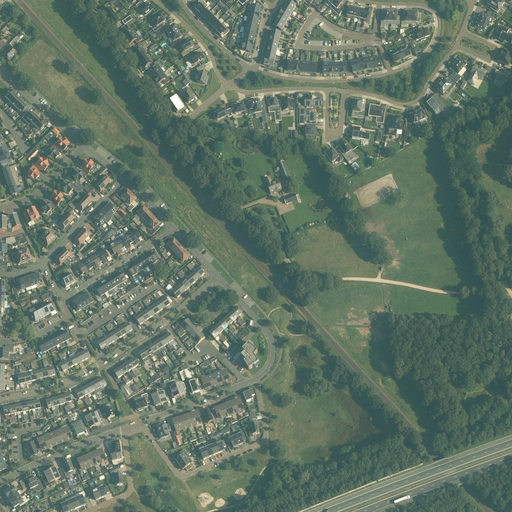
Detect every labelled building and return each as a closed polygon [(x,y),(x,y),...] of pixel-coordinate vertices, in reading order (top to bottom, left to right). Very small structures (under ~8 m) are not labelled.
[(206,8),(208,6),(203,2),(205,1),(204,0),(200,0),(198,3),(200,5),(195,10),(200,14),(206,8)] [(339,0),(337,0),(332,6),(336,10),(343,3),(339,0)] [(498,0),(498,1),(495,0),(490,0),(488,4),(491,7),(490,8),(497,13),(499,10),(502,6),(502,7),(504,3),(499,0),(498,0)] [(288,1),(285,7),(293,11),(296,6),(288,1)] [(143,8),(139,3),(136,6),(140,11),(144,16),(153,9),(148,4),(143,8)] [(293,11),(285,7),(282,11),(290,16),(293,11)] [(353,18),(355,8),(349,7),(347,18),(353,19),(353,18)] [(210,12),(206,8),(200,14),(204,19),(210,12)] [(110,9),(105,13),(110,20),(115,16),(110,9)] [(290,16),(282,11),(279,16),(287,21),(290,16)] [(364,20),(363,23),(369,24),(372,12),(366,11),(364,20)] [(210,12),(204,19),(208,23),(214,17),(210,12)] [(384,19),(381,19),(381,25),(384,25),(390,25),(391,12),(384,12),(384,16),(384,19)] [(391,12),(390,25),(396,25),(396,26),(400,26),(400,19),(397,19),(397,17),(397,12),(391,12)] [(411,24),(411,12),(405,12),(405,19),(401,19),(401,26),(405,26),(405,25),(411,25),(411,24)] [(484,31),(489,17),(493,19),(494,15),(488,13),(486,16),(480,14),(479,14),(480,14),(475,27),(475,28),(484,31)] [(115,16),(110,20),(115,27),(120,23),(115,16)] [(161,16),(151,23),(155,29),(152,30),(154,33),(161,28),(160,25),(165,21),(161,16)] [(279,17),(276,21),(284,26),(287,21),(279,16),(279,17)] [(214,17),(208,23),(212,27),(218,21),(214,17)] [(223,25),(218,21),(212,27),(216,31),(223,25)] [(284,26),(276,21),(273,26),(281,31),(284,26)] [(10,25),(9,24),(1,32),(4,34),(8,30),(7,29),(10,25)] [(223,25),(216,31),(221,36),(222,34),(225,36),(229,32),(223,25)] [(170,37),(178,32),(175,26),(169,30),(167,27),(162,31),(164,34),(168,39),(170,38),(170,37)] [(506,43),(511,45),(511,42),(511,35),(507,34),(509,31),(499,26),(497,33),(501,35),(499,40),(503,42),(506,43)] [(246,29),(247,28),(244,28),(243,34),(245,34),(255,36),(256,31),(246,29)] [(131,29),(122,36),(125,41),(134,34),(131,29)] [(418,29),(408,33),(410,37),(414,35),(416,41),(420,39),(421,42),(425,40),(424,38),(429,36),(426,30),(420,32),(418,29)] [(178,32),(170,37),(170,38),(173,43),(170,44),(172,47),(178,44),(176,41),(182,37),(178,32)] [(134,34),(125,41),(129,46),(134,41),(136,44),(141,40),(136,33),(134,34)] [(9,45),(11,47),(12,48),(20,40),(16,37),(9,45)] [(244,40),(242,39),(240,45),(252,47),(253,42),(244,40)] [(190,41),(179,48),(183,54),(181,55),(183,58),(189,54),(188,51),(194,47),(190,41)] [(252,47),(240,45),(239,51),(251,53),(252,47)] [(403,51),(399,53),(402,59),(410,56),(406,47),(402,49),(403,51)] [(8,61),(16,54),(10,48),(2,55),(8,61)] [(140,50),(135,54),(140,61),(145,57),(140,50)] [(501,56),(511,61),(511,58),(511,50),(510,53),(504,50),(503,53),(502,53),(501,56)] [(44,52),(40,55),(46,63),(50,59),(44,52)] [(395,53),(391,55),(394,63),(402,59),(399,53),(396,55),(395,53)] [(203,60),(200,54),(194,58),(192,55),(187,59),(189,62),(191,60),(194,65),(203,60)] [(40,55),(36,59),(42,66),(46,63),(40,55)] [(511,61),(501,56),(499,59),(500,59),(498,62),(505,65),(504,68),(510,71),(511,66),(511,65),(509,65),(511,61)] [(145,57),(140,61),(145,68),(150,64),(145,57)] [(459,59),(459,58),(459,59),(450,69),(454,72),(450,78),(456,83),(461,78),(458,75),(466,65),(467,65),(466,64),(459,59)] [(36,59),(32,62),(38,69),(42,66),(36,59)] [(32,62),(28,65),(34,72),(38,69),(32,62)] [(34,72),(28,65),(24,68),(30,75),(34,72)] [(471,74),(469,79),(475,82),(478,78),(481,80),(486,72),(476,66),(471,74)] [(30,75),(24,68),(20,71),(26,79),(30,75)] [(160,68),(150,76),(154,80),(164,73),(160,68)] [(511,77),(510,77),(511,74),(504,70),(502,73),(496,70),(494,74),(497,75),(494,82),(499,84),(499,83),(504,85),(506,80),(509,81),(511,77)] [(59,72),(53,78),(57,82),(63,75),(59,72)] [(201,72),(198,83),(206,85),(207,81),(207,79),(206,79),(207,74),(201,72)] [(164,73),(154,80),(158,85),(167,78),(164,73)] [(67,79),(63,75),(57,82),(61,86),(67,79)] [(57,82),(53,78),(47,85),(51,88),(57,82)] [(440,87),(436,91),(440,94),(441,93),(443,95),(447,90),(450,92),(456,85),(451,81),(448,84),(445,81),(441,85),(439,87),(440,87)] [(61,86),(57,82),(51,88),(54,92),(61,86)] [(51,88),(47,85),(40,91),(44,95),(51,88)] [(51,88),(44,95),(48,99),(54,92),(51,88)] [(190,88),(182,94),(188,104),(194,100),(192,97),(193,96),(191,93),(192,92),(190,88)] [(4,95),(5,96),(4,98),(8,102),(15,96),(15,95),(11,91),(10,92),(8,93),(7,92),(4,95)] [(77,91),(74,96),(82,101),(85,97),(77,91)] [(169,96),(165,99),(169,105),(172,103),(174,107),(173,108),(176,113),(178,112),(184,108),(184,107),(183,106),(184,105),(185,105),(181,99),(179,100),(175,95),(170,98),(169,96)] [(15,96),(8,102),(12,106),(18,100),(16,98),(17,98),(15,96)] [(82,101),(74,96),(71,100),(79,105),(82,101)] [(315,105),(319,106),(319,100),(316,100),(316,98),(309,98),(308,99),(305,99),(305,106),(315,106),(315,105)] [(283,99),(283,102),(284,112),(294,111),(293,100),(290,100),(290,99),(283,99)] [(426,104),(434,113),(439,109),(446,117),(451,113),(446,108),(445,109),(438,100),(435,103),(432,99),(426,104)] [(18,100),(12,106),(16,110),(23,103),(21,101),(20,102),(18,100)] [(79,105),(71,100),(68,104),(76,109),(79,105)] [(249,103),(251,110),(254,110),(255,114),(261,113),(261,114),(264,113),(263,108),(261,109),(259,101),(257,102),(257,100),(254,101),(254,102),(249,103)] [(268,104),(267,104),(268,108),(269,108),(269,113),(275,113),(275,122),(281,121),(281,106),(277,107),(276,100),(272,100),(272,101),(268,101),(268,104)] [(362,102),(354,101),(352,113),(358,114),(358,117),(364,118),(365,110),(361,109),(362,102)] [(25,105),(23,103),(16,110),(21,114),(27,108),(25,106),(25,105)] [(76,109),(68,104),(65,108),(73,114),(76,109)] [(244,108),(243,104),(240,105),(237,106),(233,106),(235,114),(244,112),(245,115),(248,115),(247,108),(244,108)] [(380,109),(380,107),(370,105),(368,117),(381,119),(380,124),(383,124),(385,110),(380,109)] [(73,114),(65,108),(62,113),(70,118),(73,114)] [(232,116),(231,109),(226,111),(225,109),(221,111),(218,112),(218,113),(214,114),(215,116),(214,116),(215,120),(217,119),(217,121),(228,116),(228,118),(232,116)] [(300,109),(300,125),(304,125),(304,118),(309,118),(309,122),(316,122),(316,112),(309,112),(309,116),(304,116),(304,109),(300,109)] [(95,114),(102,121),(106,117),(99,110),(95,114)] [(425,117),(422,111),(410,116),(413,124),(415,124),(416,126),(420,124),(419,122),(425,119),(427,124),(431,122),(428,116),(425,117)] [(32,113),(29,116),(27,114),(22,119),(29,125),(30,124),(36,117),(34,115),(35,115),(32,113)] [(102,121),(95,114),(91,117),(98,124),(102,121)] [(38,119),(36,117),(30,124),(34,127),(41,121),(39,119),(38,119)] [(91,117),(88,120),(94,127),(98,124),(91,117)] [(401,131),(403,121),(400,121),(401,118),(396,117),(396,118),(393,118),(393,119),(389,119),(387,135),(393,136),(394,134),(396,134),(397,130),(401,131)] [(41,120),(41,121),(34,127),(39,132),(40,130),(41,130),(44,128),(43,127),(45,125),(46,125),(41,120)] [(88,120),(84,124),(90,131),(94,127),(88,120)] [(90,131),(84,124),(80,128),(86,135),(90,131)] [(305,137),(317,137),(317,129),(312,129),(312,126),(306,126),(306,130),(305,130),(305,137)] [(354,127),(352,139),(369,141),(370,135),(367,134),(360,133),(361,128),(354,127)] [(55,128),(52,131),(57,136),(60,133),(55,128)] [(116,145),(122,138),(118,134),(112,142),(116,145)] [(163,135),(154,139),(156,143),(165,139),(163,135)] [(122,138),(116,145),(121,148),(126,141),(122,138)] [(55,143),(53,146),(57,151),(60,148),(63,152),(67,146),(64,140),(62,141),(60,140),(56,144),(55,143)] [(116,145),(112,142),(107,149),(111,152),(116,145)] [(353,153),(345,142),(339,147),(344,153),(341,154),(348,163),(351,161),(348,157),(353,153)] [(116,145),(111,152),(115,156),(121,148),(116,145)] [(55,153),(57,151),(53,146),(50,149),(50,150),(46,154),(48,156),(47,157),(53,161),(58,157),(55,153)] [(328,151),(325,154),(332,163),(338,158),(332,149),(329,152),(328,151)] [(0,161),(9,158),(7,152),(0,155),(0,160),(0,161)] [(11,163),(9,158),(0,161),(0,164),(1,167),(11,163)] [(36,163),(33,166),(38,171),(40,168),(44,172),(48,166),(44,160),(42,161),(41,160),(37,164),(36,163)] [(85,169),(82,171),(86,176),(89,173),(89,172),(93,168),(91,166),(92,165),(86,161),(81,165),(85,169)] [(283,162),(278,164),(284,181),(290,179),(283,162)] [(2,170),(4,176),(15,172),(14,168),(17,167),(20,166),(19,164),(16,165),(2,170)] [(35,173),(38,171),(33,166),(30,169),(31,170),(27,174),(28,176),(27,177),(33,181),(39,177),(35,173)] [(86,176),(82,171),(79,174),(76,171),(76,170),(72,176),(75,182),(77,181),(79,182),(83,178),(84,179),(86,176)] [(15,172),(4,176),(7,182),(17,178),(16,175),(19,173),(18,171),(15,173),(15,172)] [(151,185),(158,179),(155,175),(148,182),(151,185)] [(106,176),(100,182),(105,188),(109,184),(108,184),(112,180),(111,181),(106,176)] [(17,178),(7,182),(9,187),(19,183),(18,180),(21,179),(21,177),(17,178)] [(158,179),(151,185),(155,189),(162,183),(158,179)] [(278,182),(271,184),(269,179),(265,181),(267,186),(271,194),(273,193),(281,190),(278,182)] [(71,183),(68,185),(65,182),(61,188),(64,193),(66,192),(68,195),(75,188),(71,183)] [(74,185),(81,192),(84,189),(77,182),(74,185)] [(102,191),(105,188),(100,182),(94,189),(99,193),(98,194),(102,191)] [(20,185),(19,183),(9,187),(12,196),(17,194),(16,191),(20,190),(19,187),(23,185),(22,183),(20,185)] [(165,187),(162,183),(155,189),(158,193),(165,187)] [(342,195),(346,194),(343,186),(342,187),(341,184),(338,186),(342,195)] [(165,187),(158,193),(162,197),(169,191),(165,187)] [(126,193),(122,189),(118,194),(126,201),(132,195),(128,191),(126,193)] [(56,194),(51,197),(54,201),(51,203),(55,208),(58,205),(58,204),(62,200),(61,199),(62,197),(56,194)] [(88,194),(82,201),(87,206),(91,203),(90,203),(94,199),(93,199),(88,194)] [(295,194),(284,199),(286,204),(297,200),(295,194)] [(136,199),(132,195),(126,201),(130,205),(129,207),(130,208),(128,210),(131,213),(136,207),(132,203),(136,199)] [(84,210),(87,206),(82,201),(76,207),(80,212),(80,213),(84,209),(84,210)] [(55,208),(51,203),(48,206),(45,202),(41,207),(44,213),(46,212),(47,214),(51,210),(52,211),(55,208)] [(111,204),(106,208),(113,214),(117,210),(115,208),(116,207),(115,207),(114,206),(114,205),(113,206),(111,204)] [(141,217),(148,211),(144,207),(137,213),(141,217)] [(33,208),(28,211),(33,222),(34,222),(33,221),(38,219),(33,208)] [(102,212),(109,219),(113,214),(106,208),(102,212)] [(67,216),(64,220),(69,225),(72,222),(72,221),(76,218),(75,217),(75,218),(70,213),(72,211),(70,209),(65,214),(67,216)] [(33,222),(28,211),(28,212),(23,215),(28,225),(29,227),(35,225),(33,222)] [(148,211),(141,217),(145,222),(152,216),(148,211)] [(109,219),(102,212),(98,217),(104,223),(109,219)] [(152,216),(145,222),(149,226),(156,220),(152,216)] [(0,233),(6,233),(11,232),(18,230),(17,225),(18,225),(15,217),(7,220),(5,221),(5,220),(0,220),(0,233)] [(100,227),(104,223),(98,217),(94,221),(96,223),(95,224),(96,224),(97,225),(97,226),(98,225),(100,227)] [(66,228),(69,225),(64,220),(57,226),(62,231),(66,228)] [(149,226),(148,227),(151,231),(150,232),(153,235),(156,232),(153,230),(160,224),(156,220),(149,226)] [(134,232),(132,233),(138,243),(140,242),(139,240),(141,238),(134,227),(132,228),(134,232)] [(91,239),(94,236),(87,229),(83,232),(80,235),(85,241),(89,237),(91,239)] [(49,230),(43,235),(51,243),(54,241),(53,240),(57,237),(56,237),(49,230)] [(136,245),(138,243),(132,233),(129,235),(127,231),(125,233),(132,244),(134,242),(136,245)] [(130,245),(132,244),(125,233),(123,234),(125,237),(123,239),(129,249),(131,248),(130,245)] [(49,246),(51,243),(43,235),(38,241),(46,248),(45,248),(46,248),(49,245),(49,246)] [(78,252),(85,246),(82,243),(85,241),(80,235),(77,238),(77,239),(73,242),(74,243),(74,242),(79,247),(76,250),(78,252)] [(127,250),(129,249),(123,239),(120,240),(118,237),(116,238),(123,249),(126,248),(127,250)] [(121,251),(123,249),(116,238),(114,239),(117,243),(114,244),(120,254),(122,253),(121,251)] [(171,250),(178,244),(174,240),(167,246),(171,250)] [(118,256),(120,254),(114,244),(112,246),(109,242),(107,244),(114,255),(117,253),(118,256)] [(178,244),(171,250),(175,254),(182,248),(178,244)] [(102,251),(100,253),(106,263),(108,262),(107,259),(109,258),(102,247),(100,248),(102,251)] [(66,260),(72,254),(67,249),(68,248),(64,252),(64,251),(61,255),(66,260)] [(186,252),(182,248),(175,254),(179,258),(186,252)] [(28,249),(21,252),(25,263),(28,261),(32,259),(31,259),(28,249)] [(104,264),(106,263),(100,253),(97,254),(94,250),(92,251),(93,252),(100,264),(103,262),(104,264)] [(22,264),(25,263),(21,252),(14,255),(18,264),(17,265),(22,263),(22,264)] [(94,257),(91,259),(97,269),(99,267),(98,265),(100,264),(93,252),(92,254),(94,257)] [(149,253),(148,254),(154,264),(157,262),(159,266),(161,264),(159,261),(154,253),(152,255),(150,253),(150,252),(149,253)] [(186,252),(179,258),(178,260),(181,264),(190,257),(186,252)] [(146,258),(145,259),(152,270),(153,269),(154,269),(152,265),(154,264),(148,254),(146,255),(147,257),(147,258),(146,258)] [(60,266),(66,260),(61,255),(57,258),(58,258),(54,262),(55,261),(60,266)] [(87,257),(85,258),(91,269),(94,268),(95,270),(97,269),(91,259),(89,260),(87,257)] [(89,270),(91,269),(85,258),(83,259),(85,262),(82,264),(88,274),(91,273),(89,270)] [(139,259),(145,269),(146,269),(148,268),(150,271),(152,270),(145,259),(143,260),(141,258),(139,259)] [(139,263),(136,264),(145,278),(145,279),(147,278),(145,274),(143,271),(145,269),(139,259),(137,261),(139,263)] [(132,263),(130,265),(136,275),(139,273),(141,277),(143,279),(144,278),(145,278),(136,264),(135,265),(134,266),(133,264),(132,263)] [(86,275),(88,274),(82,264),(80,266),(79,264),(75,266),(76,268),(78,267),(83,275),(85,273),(86,275)] [(130,268),(127,270),(130,274),(128,275),(132,282),(134,281),(136,280),(134,276),(136,275),(130,265),(128,266),(130,268)] [(204,274),(199,268),(194,272),(200,278),(204,274)] [(118,272),(116,273),(125,287),(127,285),(129,284),(131,283),(126,276),(125,277),(122,273),(120,275),(118,272)] [(190,276),(195,282),(200,278),(194,272),(190,276)] [(114,278),(113,279),(120,290),(121,289),(122,288),(125,287),(116,273),(116,274),(115,274),(114,275),(116,277),(114,278)] [(39,274),(33,276),(36,285),(42,283),(41,280),(42,280),(41,280),(41,278),(41,277),(40,278),(39,274)] [(71,285),(76,282),(73,276),(72,274),(66,277),(71,285)] [(36,285),(33,276),(27,279),(30,287),(31,290),(37,288),(36,285)] [(185,280),(191,286),(195,282),(190,276),(185,280)] [(71,285),(66,277),(66,278),(62,280),(61,281),(61,282),(62,283),(61,284),(62,284),(63,286),(64,285),(65,288),(71,285)] [(108,279),(107,279),(114,289),(116,287),(118,291),(120,290),(113,279),(111,280),(110,278),(108,279)] [(181,280),(183,282),(181,284),(186,290),(191,286),(185,280),(184,278),(182,280),(181,280)] [(30,287),(27,279),(22,281),(25,289),(26,292),(31,290),(30,287)] [(107,283),(104,284),(111,295),(112,295),(113,297),(114,295),(113,294),(111,290),(114,289),(107,279),(106,280),(105,280),(107,283)] [(19,291),(25,289),(22,281),(16,283),(17,286),(16,286),(17,286),(17,288),(17,289),(18,288),(18,290),(16,291),(17,293),(19,292),(19,291)] [(101,283),(99,285),(105,294),(107,298),(109,296),(111,296),(111,295),(104,284),(104,285),(102,286),(101,283)] [(186,290),(181,284),(176,288),(182,294),(186,290)] [(98,294),(95,296),(99,302),(102,300),(102,301),(103,300),(104,299),(102,296),(105,294),(99,285),(97,286),(98,288),(96,290),(98,294)] [(177,299),(182,294),(176,288),(172,293),(177,299)] [(48,293),(41,297),(43,302),(49,298),(48,295),(49,295),(48,293)] [(88,294),(83,297),(88,305),(93,302),(91,299),(92,299),(91,297),(90,297),(88,294)] [(160,302),(165,308),(170,305),(167,300),(166,298),(164,295),(161,298),(159,299),(160,302)] [(78,301),(83,308),(88,305),(83,297),(78,301)] [(77,312),(83,308),(78,301),(73,304),(74,307),(73,307),(74,307),(75,309),(75,310),(76,309),(77,312)] [(155,305),(160,312),(165,308),(160,302),(155,305)] [(51,303),(46,306),(50,314),(55,311),(54,308),(55,308),(54,308),(53,306),(53,305),(53,306),(51,303)] [(150,305),(148,306),(150,309),(155,315),(160,312),(155,305),(154,303),(150,305)] [(40,309),(45,317),(50,314),(46,306),(40,309)] [(236,308),(232,312),(237,318),(239,320),(241,319),(239,317),(242,314),(236,308)] [(35,312),(39,319),(45,317),(40,309),(35,312)] [(155,315),(150,309),(145,312),(150,319),(155,315)] [(34,322),(39,319),(35,312),(30,315),(31,317),(30,318),(31,318),(32,319),(32,320),(32,319),(34,322)] [(150,319),(145,312),(142,314),(140,315),(145,322),(150,319)] [(237,318),(232,312),(228,316),(233,322),(237,318)] [(135,319),(139,326),(145,322),(140,315),(135,319)] [(227,316),(223,320),(228,326),(230,329),(232,327),(230,325),(233,322),(228,316),(227,316)] [(192,324),(188,320),(182,325),(186,330),(192,324)] [(223,320),(218,325),(223,330),(228,326),(223,320)] [(133,330),(128,324),(123,327),(127,334),(133,330)] [(190,334),(196,329),(192,324),(186,330),(190,334)] [(218,325),(213,329),(219,335),(223,330),(218,325)] [(127,334),(123,327),(118,330),(122,337),(127,334)] [(113,330),(111,331),(113,334),(117,340),(122,337),(118,330),(116,328),(113,330)] [(175,332),(177,334),(179,336),(184,332),(182,330),(180,328),(175,332)] [(194,339),(200,333),(196,329),(190,334),(194,339)] [(209,333),(210,334),(214,339),(215,338),(219,335),(213,329),(209,333)] [(69,341),(70,344),(75,342),(73,338),(70,339),(66,332),(64,333),(63,331),(60,332),(66,342),(69,341)] [(58,333),(59,335),(57,336),(63,348),(65,347),(63,343),(66,342),(60,332),(58,333)] [(198,344),(205,338),(200,333),(194,339),(198,344)] [(113,334),(108,337),(112,343),(117,340),(113,334)] [(170,346),(172,345),(170,343),(174,340),(169,334),(164,337),(168,344),(170,346)] [(61,349),(63,348),(57,336),(55,338),(53,335),(51,336),(57,347),(59,346),(61,349)] [(50,340),(48,341),(54,353),(56,352),(54,348),(57,347),(51,336),(49,338),(50,340)] [(112,343),(108,337),(103,340),(107,347),(112,343)] [(168,344),(164,337),(159,341),(163,347),(167,345),(168,344)] [(44,340),(42,341),(47,352),(50,350),(52,354),(54,353),(48,341),(45,342),(44,340)] [(97,343),(101,350),(107,347),(103,340),(97,343)] [(45,353),(47,352),(42,341),(40,342),(41,345),(38,346),(43,354),(41,355),(42,357),(46,355),(45,353)] [(154,344),(158,351),(163,347),(159,341),(154,344)] [(154,344),(149,347),(153,354),(156,352),(158,354),(160,353),(158,351),(154,344)] [(249,370),(259,363),(254,356),(257,352),(248,344),(242,351),(245,353),(241,357),(246,361),(244,363),(249,370)] [(0,351),(0,354),(9,355),(9,352),(13,352),(13,350),(13,346),(6,346),(5,350),(1,349),(0,349),(0,351),(0,352),(0,351)] [(149,347),(143,351),(149,360),(151,359),(155,357),(153,354),(149,347)] [(81,354),(85,361),(90,358),(86,351),(81,354)] [(139,353),(138,354),(142,360),(142,361),(144,364),(148,362),(149,360),(143,351),(139,353)] [(76,356),(79,363),(85,361),(81,354),(76,356)] [(70,359),(74,366),(79,363),(76,356),(70,359)] [(65,362),(69,369),(74,366),(70,359),(65,362)] [(134,359),(129,362),(133,369),(139,365),(136,361),(134,359)] [(63,372),(69,369),(65,362),(56,367),(58,371),(61,369),(63,372)] [(128,372),(131,370),(133,373),(135,372),(133,369),(129,362),(124,366),(128,372)] [(180,366),(182,372),(189,369),(185,363),(180,366)] [(124,366),(119,369),(123,376),(123,375),(125,378),(127,377),(130,382),(133,380),(128,372),(124,366)] [(53,368),(47,369),(49,377),(55,375),(53,368)] [(41,371),(43,379),(49,377),(47,369),(41,371)] [(118,379),(123,376),(119,369),(113,372),(118,379)] [(37,380),(35,372),(34,370),(32,371),(33,373),(29,374),(31,382),(37,380)] [(41,371),(35,372),(37,380),(43,379),(41,371)] [(226,371),(220,373),(223,382),(229,380),(226,371)] [(25,384),(23,376),(23,373),(20,374),(17,375),(17,376),(17,378),(19,385),(25,384)] [(223,382),(220,373),(214,376),(217,385),(223,382)] [(31,382),(29,374),(23,376),(25,384),(31,382)] [(217,385),(214,376),(208,378),(212,387),(217,385)] [(106,385),(102,378),(97,381),(100,388),(106,385)] [(206,389),(212,387),(208,378),(202,380),(206,389)] [(195,380),(189,382),(193,394),(200,392),(195,380)] [(91,384),(95,391),(96,394),(98,393),(97,390),(100,388),(97,381),(91,384)] [(176,384),(175,385),(180,396),(185,394),(185,395),(185,394),(184,390),(186,390),(184,383),(181,384),(176,386),(176,384)] [(86,387),(90,394),(95,391),(91,384),(86,387)] [(121,389),(126,398),(133,394),(128,385),(121,389)] [(180,396),(175,385),(170,387),(170,386),(170,387),(166,388),(168,393),(170,392),(171,395),(173,394),(174,398),(175,398),(174,398),(179,396),(180,396)] [(81,390),(84,397),(90,394),(86,387),(81,390)] [(75,393),(79,400),(84,397),(81,390),(75,393)] [(252,390),(246,393),(243,394),(245,398),(246,402),(253,400),(252,397),(254,396),(252,390)] [(157,393),(158,395),(161,405),(166,403),(167,403),(165,399),(168,398),(165,391),(163,391),(162,391),(157,393)] [(72,402),(70,394),(64,396),(66,404),(67,407),(69,406),(68,403),(72,402)] [(150,403),(149,402),(148,398),(147,394),(141,396),(142,400),(135,402),(138,411),(139,410),(139,412),(143,410),(142,409),(148,407),(147,404),(150,403)] [(161,405),(158,395),(152,397),(152,396),(152,397),(148,398),(149,402),(151,401),(152,404),(154,403),(156,407),(161,405)] [(66,404),(64,396),(58,398),(60,406),(66,404)] [(60,406),(58,398),(52,400),(54,408),(60,406)] [(54,408),(52,400),(46,401),(48,409),(52,408),(52,411),(53,411),(55,410),(54,408)] [(239,400),(233,402),(236,411),(242,409),(239,400)] [(236,411),(233,402),(227,405),(231,414),(236,411)] [(231,414),(227,405),(221,407),(225,416),(231,414)] [(104,408),(101,410),(103,415),(106,414),(108,419),(108,420),(115,417),(114,417),(111,408),(111,407),(104,410),(104,408)] [(215,410),(219,418),(225,416),(221,407),(215,410)] [(91,416),(95,426),(96,426),(100,424),(101,424),(99,420),(101,419),(100,416),(102,416),(100,410),(96,412),(97,414),(96,414),(91,416)] [(214,424),(217,423),(213,414),(211,415),(209,410),(203,412),(208,424),(213,422),(214,424)] [(200,422),(197,413),(191,415),(194,424),(200,422)] [(194,424),(191,415),(185,417),(188,426),(194,424)] [(95,426),(91,416),(86,418),(84,419),(86,425),(88,425),(90,429),(90,428),(95,426)] [(188,426),(185,417),(179,419),(182,428),(188,426)] [(176,430),(182,428),(179,419),(173,421),(176,430)] [(78,436),(84,434),(82,428),(84,426),(82,420),(79,422),(79,423),(73,425),(78,436)] [(251,425),(251,426),(248,427),(249,433),(252,432),(253,435),(259,434),(257,424),(251,425)] [(168,431),(171,430),(169,425),(166,426),(166,425),(157,428),(160,435),(159,436),(160,439),(161,439),(170,436),(168,431)] [(68,428),(62,431),(65,440),(71,437),(68,428)] [(65,440),(62,431),(56,433),(59,442),(65,440)] [(239,446),(244,443),(239,432),(234,435),(235,437),(239,446)] [(59,442),(56,433),(50,436),(53,445),(59,442)] [(53,445),(50,436),(44,438),(48,447),(53,445)] [(239,446),(235,437),(229,439),(233,448),(239,446)] [(42,449),(48,447),(44,438),(38,441),(42,449)] [(224,441),(215,444),(219,453),(225,451),(223,448),(226,446),(224,441)] [(35,442),(27,446),(29,451),(27,452),(30,457),(37,454),(34,447),(36,446),(35,442)] [(113,450),(108,451),(112,460),(117,459),(116,454),(121,454),(119,442),(112,443),(113,450)] [(219,453),(215,444),(210,447),(214,455),(219,453)] [(210,447),(205,449),(209,458),(214,455),(210,447)] [(209,458),(205,449),(199,451),(203,460),(209,458)] [(105,459),(102,451),(96,453),(99,462),(105,459)] [(177,456),(179,458),(176,461),(179,465),(187,460),(184,455),(182,452),(177,456)] [(99,462),(96,453),(90,456),(94,464),(99,462)] [(94,464),(90,456),(84,458),(88,467),(94,464)] [(82,469),(88,467),(84,458),(78,461),(82,469)] [(69,460),(63,463),(66,471),(64,472),(66,479),(70,477),(69,473),(74,471),(69,460)] [(192,468),(190,465),(187,460),(179,465),(183,470),(185,468),(187,471),(192,468)] [(50,471),(55,481),(60,479),(62,482),(65,480),(66,480),(61,470),(57,472),(56,469),(55,469),(50,471)] [(46,488),(50,486),(56,483),(55,481),(50,471),(45,474),(45,473),(45,474),(46,476),(42,478),(46,488)] [(35,479),(34,479),(33,475),(26,479),(29,486),(31,490),(34,488),(36,493),(44,489),(39,481),(37,482),(35,479)] [(97,490),(98,489),(97,487),(91,490),(96,501),(101,499),(97,490)] [(106,494),(110,492),(107,487),(103,488),(103,487),(98,489),(97,490),(101,499),(107,496),(106,494)] [(5,493),(8,498),(16,493),(13,488),(5,493)] [(11,503),(20,497),(16,493),(8,498),(9,498),(12,503),(11,503)] [(77,498),(81,507),(86,505),(82,496),(77,498)] [(23,502),(20,497),(11,503),(14,508),(23,502)] [(77,498),(72,501),(75,510),(81,507),(77,498)] [(75,510),(72,501),(66,503),(70,511),(75,510)] [(69,511),(70,511),(66,503),(61,505),(62,507),(63,511),(69,511)]
